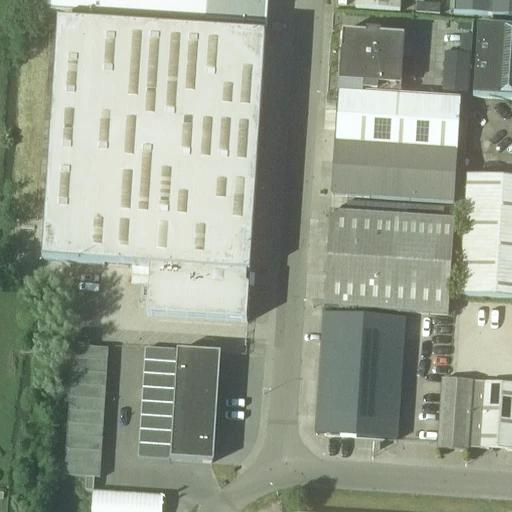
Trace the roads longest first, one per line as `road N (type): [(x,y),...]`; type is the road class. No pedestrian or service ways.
road 1 (unclassified): [(310,0),(278,467)]
road 2 (unclassified): [(278,467),(511,486)]
